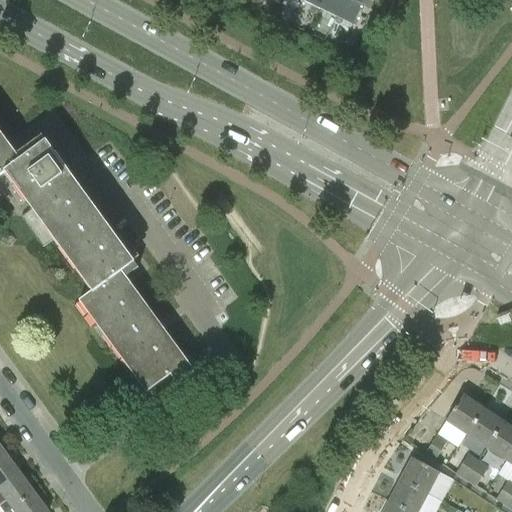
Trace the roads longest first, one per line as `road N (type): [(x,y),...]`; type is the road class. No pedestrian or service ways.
road 1 (primary): [(0,14),(440,250)]
road 2 (primary): [(467,212),(82,0)]
road 3 (residential): [(64,473),(227,354),(199,316),(202,302),(96,172)]
road 4 (tertiary): [(197,511),(400,303),(440,250)]
road 5 (residential): [(342,511),(383,436),(457,352)]
